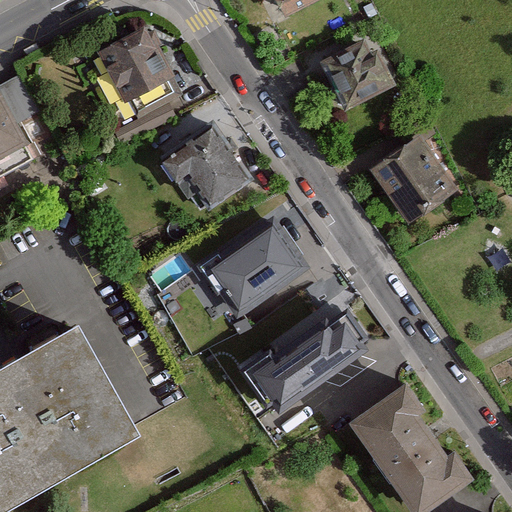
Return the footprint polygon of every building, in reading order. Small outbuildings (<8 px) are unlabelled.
[(266,0),(277,21),(318,0),(266,0)] [(143,33),(93,60),(123,116),(173,89),(143,33)] [(363,42),(314,69),(342,120),(391,93),(363,42)] [(0,103),(0,164),(25,151),(0,103)] [(214,135),(158,168),(171,191),(184,184),(203,216),(246,191),(214,135)] [(417,145),(367,178),(403,234),(454,201),(417,145)] [(210,262),(239,304),(303,260),(274,218),(210,262)] [(275,335),(237,361),(273,412),(377,339),(348,298),(282,344),(275,335)] [(75,335),(0,377),(0,511),(21,511),(138,446),(75,335)] [(351,413),(418,511),(473,474),(406,376),(351,413)]
